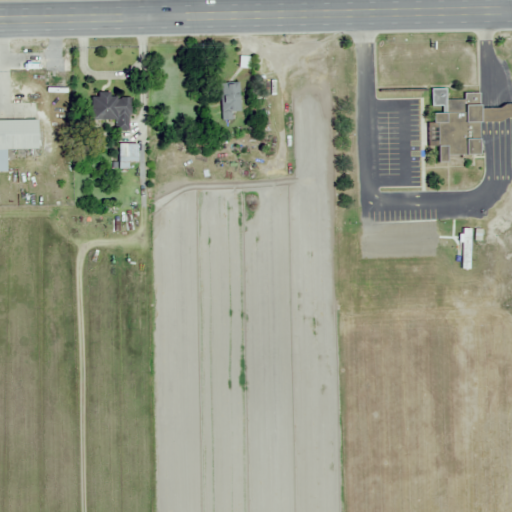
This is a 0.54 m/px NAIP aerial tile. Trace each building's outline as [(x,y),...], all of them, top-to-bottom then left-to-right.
[(240,111),(240,83),(217,83),(217,111),(240,111)] [(477,122),(511,121),(511,105),(477,106),(476,94),(463,94),(463,99),(444,99),(444,88),(429,89),(431,162),(445,162),(445,155),(478,154),(477,122)] [(90,119),(114,120),(114,130),(130,130),(130,94),(91,94),(90,119)] [(0,171),(7,171),(7,148),(39,148),(38,118),(0,118),(0,171)] [(137,143),(119,143),(119,168),(129,168),(129,163),(137,163),(137,143)]
